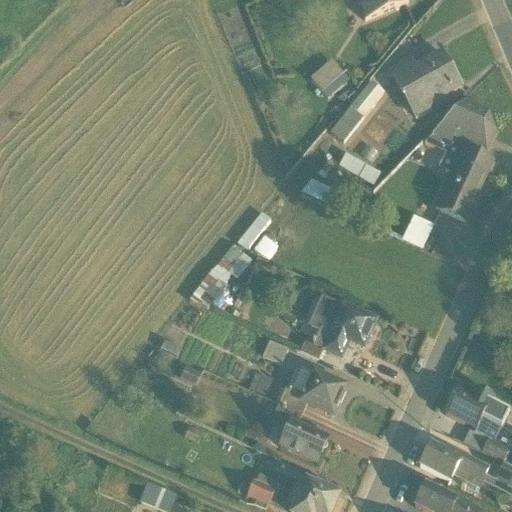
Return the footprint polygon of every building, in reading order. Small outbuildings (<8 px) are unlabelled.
[(352,0),(362,24),(407,6),(404,0),(352,0)] [(409,62),(386,75),(413,123),(443,106),(440,101),(459,90),(440,56),(414,70),(409,62)] [(325,102),(347,84),(332,66),(310,84),(325,102)] [(342,146),(383,96),(370,86),(329,136),(342,146)] [(463,106),(433,140),(450,148),(453,141),(484,155),(493,136),(485,117),(463,106)] [(464,225),(490,165),(460,151),(433,212),(464,225)] [(335,192),(329,210),(339,214),(352,177),(321,166),(315,185),(335,192)] [(328,209),(334,195),(308,183),(301,197),(328,209)] [(269,206),(238,245),(246,252),(277,212),(269,206)] [(412,216),(401,243),(422,252),(433,225),(412,216)] [(210,311),(249,261),(231,247),(192,298),(210,311)] [(373,326),(330,306),(318,332),(320,333),(312,350),(304,346),(299,356),(318,364),(322,355),(341,364),(349,346),(358,350),(363,341),(365,342),(373,326)] [(286,353),(268,345),(262,358),(280,366),(286,353)] [(284,391),(277,409),(300,419),(304,408),(331,420),(344,391),(312,376),(302,399),(284,391)] [(272,384),(255,377),(248,392),(265,399),(272,384)] [(468,435),(462,447),(502,468),(509,453),(491,444),(497,432),(499,433),(508,416),(491,408),(493,403),(475,394),(471,402),(456,394),(444,418),(474,433),(472,437),(468,435)] [(295,429),(300,419),(277,409),(271,421),(289,428),(278,452),(314,468),(325,442),(295,429)] [(429,448),(418,470),(476,499),(489,474),(446,452),(444,456),(429,448)] [(511,473),(502,469),(493,486),(511,496),(511,473)] [(255,480),(246,501),(271,511),(333,511),(339,500),(303,485),(297,498),(255,480)] [(139,504),(159,511),(170,511),(177,497),(146,485),(139,504)] [(471,511),(424,489),(413,511),(414,511),(471,511)]
